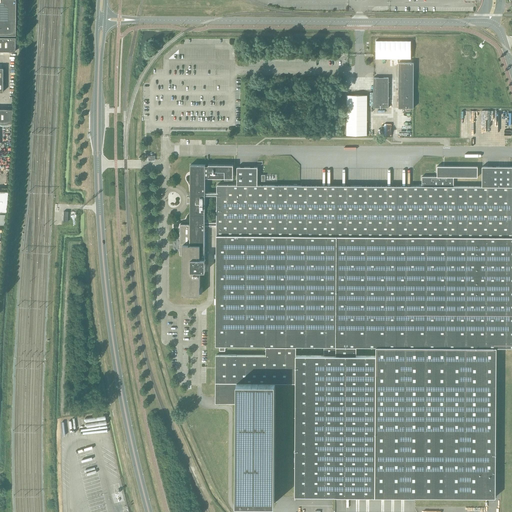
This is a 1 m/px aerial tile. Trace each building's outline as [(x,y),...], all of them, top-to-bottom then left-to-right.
[(0,0),(0,20),(15,20),(15,0),(0,0)] [(15,47),(15,37),(3,37),(3,51),(15,51),(15,47)] [(411,41),(376,40),(376,58),(411,58),(411,41)] [(413,108),(414,63),(399,62),(398,97),(398,108),(413,108)] [(388,103),(389,77),(374,77),(373,108),(382,108),(382,103),(388,103)] [(367,135),(367,95),(347,95),(347,135),(367,135)] [(0,123),(12,123),(12,114),(12,109),(0,108),(0,123)] [(237,382),(236,503),(274,504),(275,383),(295,383),(295,496),(495,497),(496,347),(511,347),(511,166),(482,166),(482,186),(453,186),(453,177),(477,177),(477,166),(437,166),(437,177),(437,179),(429,179),(428,186),(257,185),(257,167),(237,167),(237,185),(217,185),(217,193),(208,193),(208,178),(224,178),(224,181),(233,181),(233,178),(233,165),(208,165),(205,165),(191,165),(191,225),(181,225),(180,255),(183,255),(183,295),(199,295),(200,271),(205,271),(205,259),(207,259),(207,226),(216,226),(216,345),(220,345),(219,351),(225,351),(225,345),(266,346),(266,355),(216,355),(216,382),(237,382)]
